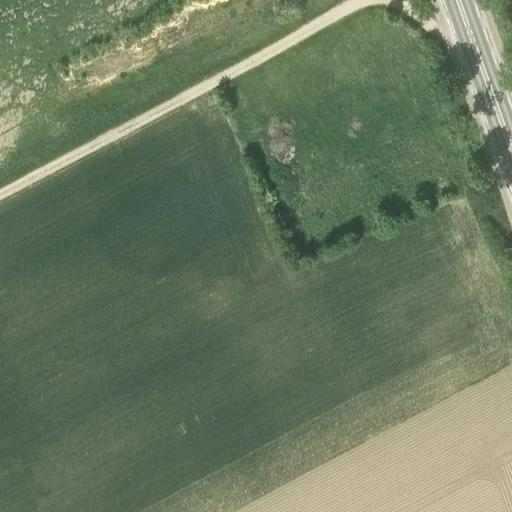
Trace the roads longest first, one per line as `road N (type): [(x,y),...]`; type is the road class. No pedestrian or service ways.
road 1 (track): [(368,0),(0,194)]
road 2 (tertiary): [(511,149),(458,0)]
